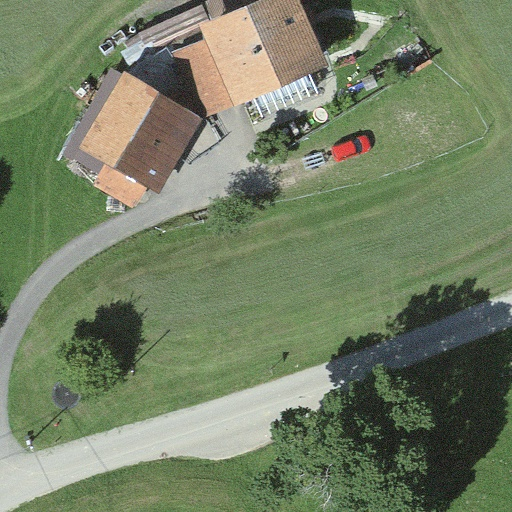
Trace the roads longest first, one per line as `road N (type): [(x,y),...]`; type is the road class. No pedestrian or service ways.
road 1 (unclassified): [(0,494),(511,314)]
road 2 (track): [(0,358),(43,277),(120,229),(191,201),(239,150)]
